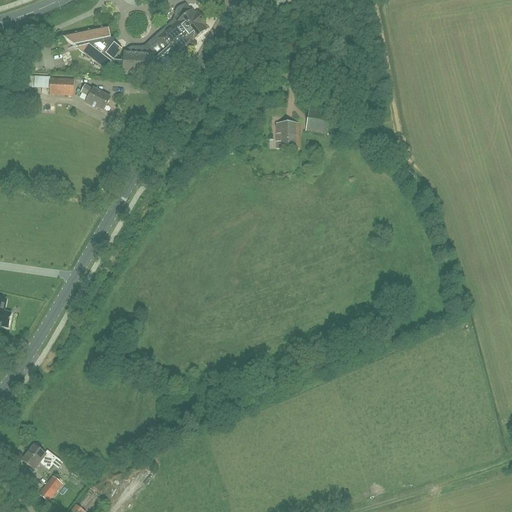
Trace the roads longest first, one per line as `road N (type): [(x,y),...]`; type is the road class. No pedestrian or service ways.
road 1 (track): [(511,456),(353,511),(30,511),(0,484)]
road 2 (tertiary): [(0,391),(38,345),(242,0)]
